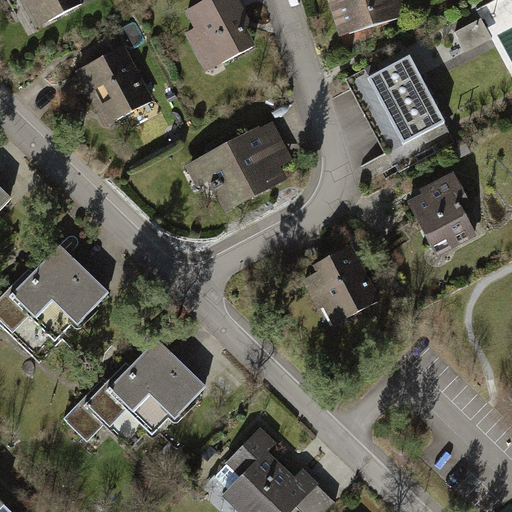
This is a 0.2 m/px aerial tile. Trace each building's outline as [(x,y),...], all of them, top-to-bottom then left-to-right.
[(14,0),(32,33),(95,0),(14,0)] [(235,0),(209,0),(174,18),(202,74),(258,46),(235,0)] [(323,0),(336,41),(411,19),(405,0),(323,0)] [(482,20),(453,35),(463,54),(492,38),(482,20)] [(408,49),(345,81),(383,157),(362,167),(369,181),(453,139),(408,49)] [(124,50),(71,78),(98,130),(151,102),(124,50)] [(272,122),(179,170),(193,197),(206,190),(220,218),(300,177),(272,122)] [(450,177),(398,204),(428,261),(480,234),(450,177)] [(0,211),(11,200),(0,189),(0,211)] [(70,238),(35,274),(29,269),(0,300),(0,324),(6,330),(11,325),(38,352),(54,335),(58,339),(60,336),(64,340),(109,294),(69,255),(79,245),(80,242),(80,240),(78,238),(76,236),(74,236),(72,236),(70,238)] [(379,305),(348,248),(306,271),(310,278),(296,285),(323,335),(379,305)] [(167,332),(132,368),(126,363),(106,383),(103,380),(65,420),(82,436),(100,417),(132,448),(151,428),(155,432),(157,430),(162,434),(206,388),(166,349),(176,339),(177,336),(177,334),(175,331),(173,330),(171,330),(169,330),(167,332)] [(276,445),(258,427),(198,485),(224,511),(298,511),(320,491),(300,470),(290,481),(265,456),(276,445)] [(12,511),(0,499),(0,511),(12,511)]
